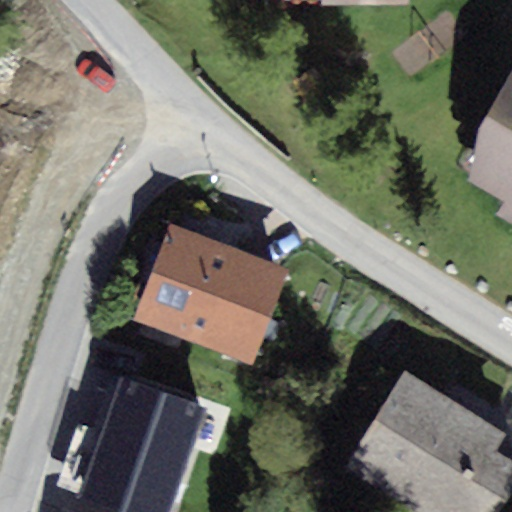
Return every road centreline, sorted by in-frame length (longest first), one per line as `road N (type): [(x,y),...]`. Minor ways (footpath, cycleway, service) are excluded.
road 1 (residential): [(201,121),(132,189),(83,267),(14,511)]
road 2 (residential): [(511,342),(318,213),(201,121)]
road 3 (residential): [(201,121),(83,0)]
